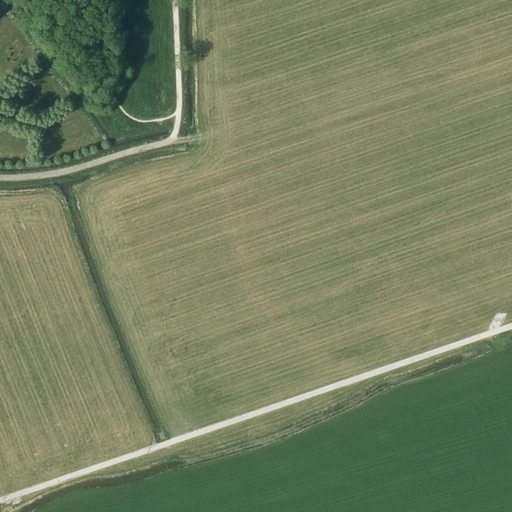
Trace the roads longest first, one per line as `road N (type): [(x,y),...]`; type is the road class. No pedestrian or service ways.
road 1 (track): [(511,327),(0,500)]
road 2 (unclassified): [(172,140),(71,169),(0,178)]
